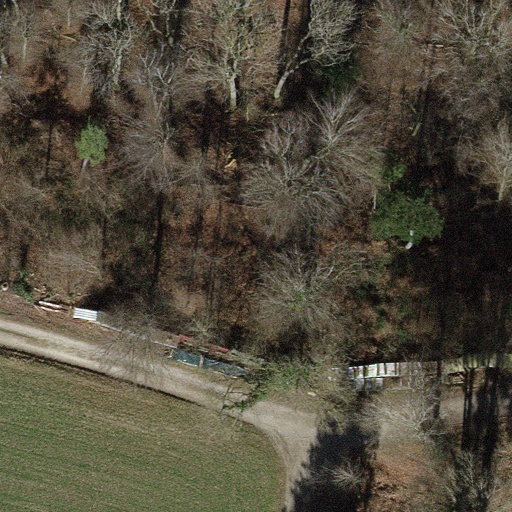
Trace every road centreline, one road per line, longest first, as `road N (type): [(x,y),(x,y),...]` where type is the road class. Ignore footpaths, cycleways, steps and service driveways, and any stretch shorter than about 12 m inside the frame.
road 1 (track): [(320,429),(0,333)]
road 2 (track): [(300,511),(320,429),(511,398)]
